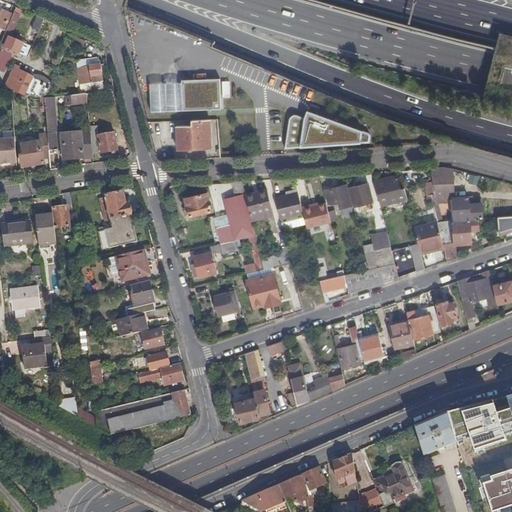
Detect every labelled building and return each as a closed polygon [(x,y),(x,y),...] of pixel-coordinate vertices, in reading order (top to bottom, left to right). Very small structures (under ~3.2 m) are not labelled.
[(0,1),(0,0),(0,29),(4,32),(12,15),(0,9),(0,1)] [(12,54),(26,61),(32,47),(11,38),(21,16),(15,13),(14,16),(7,33),(0,49),(12,54)] [(12,15),(4,32),(7,33),(14,16),(12,15)] [(34,46),(45,20),(38,17),(29,40),(30,44),(34,46)] [(76,38),(73,45),(85,50),(88,43),(76,38)] [(0,71),(4,73),(12,54),(0,49),(0,71)] [(79,70),(82,86),(83,93),(105,90),(104,83),(101,66),(100,66),(99,61),(91,61),(92,68),(79,70)] [(47,99),(52,86),(20,71),(21,68),(17,66),(7,87),(27,95),(26,98),(29,97),(29,96),(31,97),(42,99),(46,100),(47,99)] [(153,82),(153,111),(224,110),(224,98),(232,98),(231,80),(153,82)] [(88,95),(47,99),(46,100),(47,111),(49,136),(51,152),(59,151),(58,135),(59,135),(57,108),(82,105),(89,105),(88,95)] [(92,130),(89,105),(82,105),(87,144),(93,144),(93,139),(92,130)] [(214,124),(214,120),(193,121),(193,126),(177,127),(178,150),(213,149),(212,124),(214,124)] [(99,129),(92,130),(93,139),(100,138),(100,137),(99,129)] [(93,144),(94,153),(102,152),(103,154),(119,152),(116,134),(100,137),(100,138),(93,139),(93,144)] [(45,159),(51,159),(51,152),(49,136),(41,136),(41,144),(24,145),(25,156),(22,157),(23,167),(45,164),(45,159)] [(65,161),(95,158),(94,153),(93,144),(87,144),(83,145),(75,145),(75,140),(74,136),(63,137),(64,143),(61,143),(61,147),(64,147),(65,161)] [(0,162),(18,162),(17,137),(0,138),(0,162)] [(449,168),(431,169),(434,182),(436,195),(454,194),(453,180),(455,179),(454,170),(449,168)] [(409,201),(406,190),(401,191),(399,179),(386,183),(385,180),(376,183),(380,202),(390,200),(391,205),(409,201)] [(436,195),(434,182),(427,183),(429,196),(432,196),(436,195)] [(247,197),(243,183),(233,183),(237,198),(226,201),(230,215),(232,225),(218,229),(222,245),(226,244),(236,242),(250,238),(257,237),(255,228),(253,222),(252,216),(247,197)] [(369,185),(351,189),(355,207),(361,206),(362,208),(360,208),(361,212),(370,210),(369,204),(374,203),(369,185)] [(354,207),(349,186),(327,191),(330,204),(340,202),(341,202),(343,209),(354,207)] [(269,191),(247,197),(252,216),(274,211),(269,191)] [(54,215),(56,229),(71,227),(69,207),(73,207),(72,193),(65,194),(66,207),(53,209),(54,215)] [(113,224),(133,219),(132,216),(129,205),(127,205),(125,193),(107,197),(107,199),(101,200),(106,223),(112,222),(113,224)] [(214,212),(209,194),(186,200),(191,218),(214,212)] [(454,194),(436,195),(432,196),(434,203),(438,202),(438,201),(454,200),(454,199),(454,194)] [(288,197),(277,199),(282,220),(305,215),(303,208),(300,196),(288,198),(288,197)] [(454,199),(454,200),(456,221),(479,219),(484,219),(483,205),(470,205),(470,201),(470,198),(454,199)] [(333,223),(328,205),(320,206),(315,207),(314,205),(303,208),(305,215),(308,226),(309,229),(333,223)] [(274,211),(252,216),(253,222),(275,216),(274,211)] [(40,244),(57,242),(56,229),(54,215),(37,217),(40,244)] [(232,225),(230,215),(216,219),(218,229),(232,225)] [(305,215),(282,220),(285,231),(308,226),(305,215)] [(511,217),(503,218),(503,233),(504,233),(504,236),(508,236),(508,242),(511,240),(511,217)] [(139,245),(133,219),(113,224),(114,230),(106,232),(111,251),(139,245)] [(456,221),(439,222),(445,245),(456,244),(472,244),(472,231),(480,231),(479,219),(456,221)] [(4,226),(7,247),(34,244),(32,222),(20,223),(20,225),(4,226)] [(445,245),(439,222),(416,228),(420,245),(422,253),(445,247),(445,245)] [(396,264),(388,234),(373,237),(376,252),(380,251),(382,260),(368,263),(370,270),(396,264)] [(257,237),(250,238),(257,266),(253,267),(254,271),(250,272),(251,274),(265,271),(263,260),(257,237)] [(226,244),(222,245),(224,254),(241,250),(240,248),(238,248),(236,242),(226,244)] [(224,254),(222,245),(212,247),(214,254),(224,254)] [(422,253),(420,245),(411,247),(415,260),(423,257),(423,256),(422,253)] [(446,250),(445,247),(422,253),(423,256),(446,250)] [(151,276),(145,251),(118,258),(122,274),(124,282),(151,276)] [(376,252),(366,254),(368,263),(382,260),(380,251),(376,252)] [(457,259),(456,251),(446,252),(449,262),(457,259)] [(195,258),(198,266),(198,269),(195,269),(196,277),(212,273),(213,276),(219,275),(214,254),(210,254),(195,258)] [(293,264),(290,254),(263,260),(265,271),(293,264)] [(423,257),(415,260),(418,272),(427,270),(423,257)] [(118,258),(110,260),(113,276),(122,274),(118,258)] [(370,270),(346,276),(348,287),(350,296),(399,279),(396,264),(370,270)] [(345,268),(347,275),(359,272),(358,265),(345,268)] [(327,267),(318,268),(322,282),(330,280),(327,267)] [(473,278),(459,282),(468,318),(477,316),(474,302),(488,298),(490,307),(499,305),(494,286),(491,272),(483,274),(484,281),(475,283),(473,278)] [(269,301),(270,305),(282,302),(275,275),(249,282),(254,304),(269,301)] [(346,276),(339,278),(330,280),(322,282),(325,293),(348,287),(346,276)] [(511,281),(494,286),(499,305),(511,301),(511,281)] [(156,302),(151,282),(131,287),(136,306),(156,302)] [(12,290),(14,312),(15,312),(25,311),(42,308),(39,287),(12,290)] [(238,305),(235,292),(215,297),(220,316),(239,311),(237,305),(238,305)] [(444,325),(455,322),(454,317),(458,315),(459,315),(456,302),(450,303),(449,301),(439,304),(444,325)] [(430,316),(410,321),(410,322),(414,339),(443,332),(436,307),(428,309),(430,316)] [(25,311),(15,312),(16,319),(26,318),(25,311)] [(148,324),(145,315),(121,321),(125,338),(150,331),(148,324)] [(414,339),(410,322),(390,327),(396,350),(416,344),(414,339)] [(47,352),(53,351),(50,328),(36,330),(37,345),(23,346),(25,367),(48,364),(47,352)] [(163,330),(144,335),(147,351),(167,346),(163,330)] [(342,344),(338,346),(339,351),(340,350),(345,368),(354,366),(352,361),(361,359),(366,358),(362,341),(359,332),(352,333),(355,346),(343,349),(342,344)] [(381,336),(362,341),(366,358),(366,360),(386,355),(381,336)] [(286,353),(283,342),(270,347),(273,357),(286,353)] [(296,343),(287,346),(296,378),(305,375),(296,343)] [(401,350),(404,360),(418,353),(416,347),(401,350)] [(265,377),(258,351),(246,355),(256,393),(266,390),(262,377),(265,377)] [(162,369),(171,367),(168,353),(149,358),(152,372),(162,369)] [(347,385),(342,364),(339,364),(340,367),(314,374),(321,396),(329,393),(347,385)] [(186,382),(181,365),(171,367),(162,369),(163,370),(153,372),(152,372),(140,375),(141,379),(142,382),(156,379),(156,380),(165,378),(167,386),(186,382)] [(92,369),(94,386),(104,384),(102,367),(92,369)] [(314,374),(305,377),(310,400),(321,396),(314,374)] [(124,383),(141,379),(140,375),(123,379),(124,383)] [(305,377),(293,380),(297,406),(310,400),(305,377)] [(266,390),(256,393),(257,398),(262,415),(272,413),(266,390)] [(113,436),(192,417),(186,391),(107,411),(113,436)] [(262,418),(262,415),(257,398),(238,403),(243,423),(262,418)] [(497,401),(464,409),(471,438),(477,447),(506,440),(499,411),(497,401)] [(511,407),(499,411),(506,440),(511,438),(511,407)] [(464,409),(449,414),(457,443),(471,438),(464,409)] [(99,429),(112,436),(113,436),(107,411),(97,413),(99,429)] [(457,443),(449,414),(415,428),(424,457),(457,443)] [(353,456),(334,463),(337,482),(346,479),(347,488),(356,484),(353,456)] [(397,466),(392,469),(394,474),(374,483),(385,509),(394,505),(393,503),(405,498),(403,492),(412,488),(402,465),(397,466)] [(320,469),(304,476),(311,492),(327,485),(320,469)] [(511,511),(511,476),(491,484),(500,511),(511,511)] [(303,477),(279,487),(284,497),(301,503),(307,501),(309,500),(308,495),(303,477)] [(432,481),(440,511),(454,511),(444,477),(432,481)] [(244,503),(242,506),(250,508),(251,507),(260,511),(264,511),(286,502),(284,497),(279,487),(244,503)]
